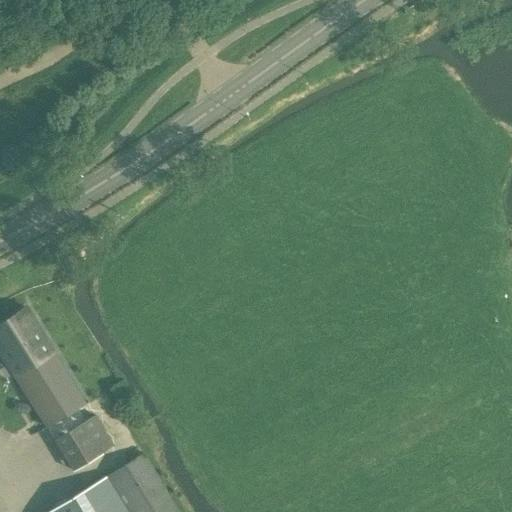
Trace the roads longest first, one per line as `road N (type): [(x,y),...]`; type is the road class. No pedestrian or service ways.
road 1 (primary): [(0,239),(223,102)]
road 2 (primary): [(223,102),(366,0)]
